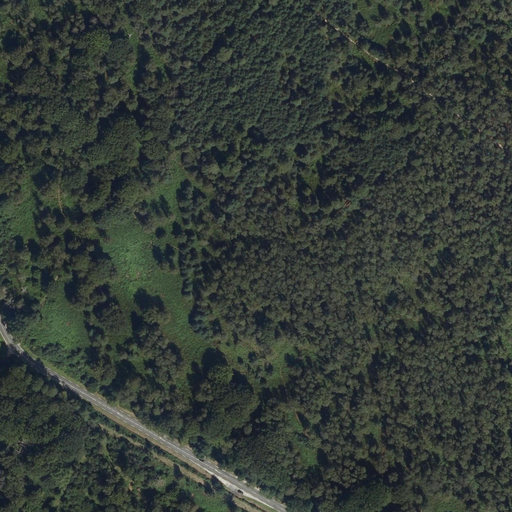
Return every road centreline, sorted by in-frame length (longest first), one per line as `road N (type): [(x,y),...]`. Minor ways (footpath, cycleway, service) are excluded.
road 1 (track): [(99,0),(55,180),(66,257),(33,326),(0,368)]
road 2 (primary): [(0,324),(14,347),(49,374),(285,511)]
road 3 (track): [(511,155),(297,0)]
